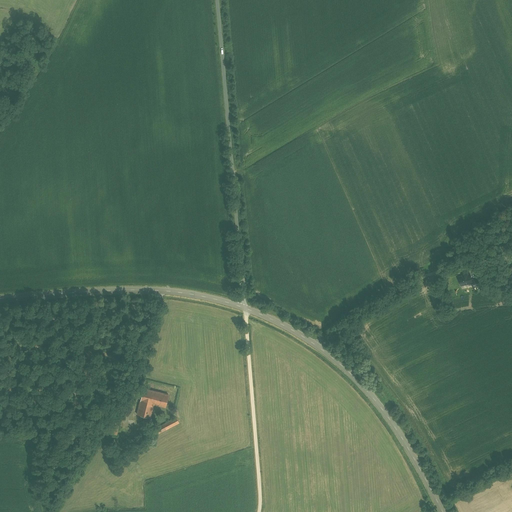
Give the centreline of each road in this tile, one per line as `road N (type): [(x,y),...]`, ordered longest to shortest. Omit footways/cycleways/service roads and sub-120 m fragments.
road 1 (unclassified): [(216,0),(243,306)]
road 2 (tertiary): [(442,511),(361,383),(286,326),(243,306)]
road 3 (tertiary): [(243,306),(138,289),(0,298)]
road 4 (track): [(257,511),(243,306)]
